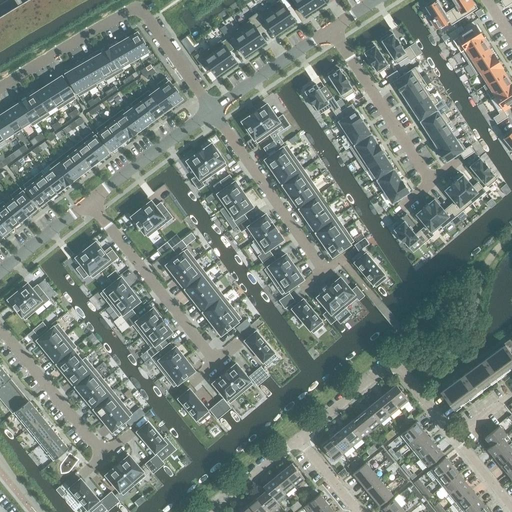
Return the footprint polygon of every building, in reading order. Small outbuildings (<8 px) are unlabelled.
[(0,0),(0,51),(39,27),(86,0),(0,0)] [(281,0),(279,0),(270,6),(285,28),(296,21),(281,0)] [(308,0),(293,0),(304,15),(314,9),(308,0)] [(308,0),(314,9),(325,2),(323,0),(308,0)] [(427,7),(426,7),(427,7),(433,18),(432,18),(433,20),(431,21),(436,28),(439,27),(450,20),(452,24),(453,23),(458,20),(451,10),(445,13),(437,0),(433,3),(432,3),(431,2),(427,4),(427,6),(427,7)] [(452,0),(457,6),(451,10),(458,20),(477,8),(471,0),(452,0)] [(259,11),(254,15),(261,25),(266,22),(275,35),(285,28),(270,6),(261,13),(259,11)] [(250,20),(240,27),(255,49),(265,42),(256,28),(261,25),(254,15),(249,18),(250,20)] [(225,25),(220,29),(224,34),(229,31),(225,25)] [(459,36),(453,40),(461,52),(483,37),(475,25),(459,36)] [(240,27),(230,34),(245,56),(255,49),(240,27)] [(455,30),(449,34),(453,40),(459,36),(458,33),(455,30)] [(138,32),(129,37),(139,56),(148,51),(144,44),(146,44),(142,38),(141,38),(138,32)] [(387,35),(381,38),(383,40),(382,41),(397,63),(408,56),(410,60),(416,56),(410,46),(404,50),(403,48),(401,46),(402,46),(397,39),(393,33),(388,36),(387,35)] [(139,56),(129,37),(120,43),(130,61),(139,56)] [(186,37),(181,41),(190,53),(195,49),(186,37)] [(483,37),(461,52),(462,52),(463,53),(469,63),(490,49),(483,39),(483,38),(483,37)] [(221,40),(211,47),(226,69),(237,61),(230,52),(234,49),(227,39),(222,41),(221,40)] [(130,61),(120,43),(111,48),(121,66),(130,61)] [(369,49),(364,52),(368,58),(368,59),(372,65),(373,65),(378,73),(389,66),(375,45),(374,43),(368,47),(369,49)] [(200,52),(194,56),(202,66),(207,63),(216,76),(226,69),(211,47),(201,54),(200,52)] [(121,66),(111,48),(102,53),(113,72),(121,66)] [(490,49),(469,63),(476,75),(498,61),(494,54),(493,54),(490,49)] [(113,72),(102,53),(93,58),(104,77),(113,72)] [(104,77),(93,58),(84,63),(95,82),(104,77)] [(498,61),(476,75),(481,72),(487,83),(483,86),(484,86),(505,73),(502,69),(502,68),(498,61)] [(95,82),(84,63),(79,66),(75,68),(86,87),(95,82)] [(401,76),(394,81),(396,84),(395,84),(400,91),(400,90),(421,77),(415,67),(405,74),(401,76)] [(86,87),(75,68),(72,70),(71,69),(66,72),(67,73),(66,74),(77,92),(86,87)] [(333,70),(328,73),(329,75),(329,76),(344,98),(355,91),(348,81),(349,81),(344,74),(343,74),(340,68),(335,72),(333,70)] [(397,70),(387,77),(390,83),(391,83),(394,81),(401,76),(397,70)] [(505,73),(484,86),(491,97),(490,98),(511,84),(511,83),(511,84),(505,73)] [(76,98),(62,76),(53,82),(67,104),(76,98)] [(174,87),(166,77),(158,84),(173,105),(182,99),(178,93),(179,92),(175,87),(174,87)] [(421,77),(400,90),(400,91),(401,92),(406,99),(424,87),(425,87),(427,85),(421,77)] [(67,104),(53,82),(44,88),(55,106),(58,110),(67,104)] [(173,105),(158,84),(149,90),(164,111),(173,105)] [(310,85),(304,89),(306,91),(305,91),(309,97),(313,104),(314,104),(315,106),(320,114),(331,107),(333,111),(339,107),(337,103),(333,96),(327,100),(320,90),(316,84),(311,87),(310,85)] [(511,84),(490,98),(498,110),(503,107),(508,104),(511,101),(511,84)] [(326,86),(320,90),(327,100),(333,96),(326,86)] [(424,87),(406,99),(411,107),(430,95),(429,93),(425,87),(424,87)] [(55,106),(44,88),(36,92),(48,111),(55,106)] [(164,111),(149,90),(140,97),(155,118),(164,111)] [(48,111),(36,92),(27,98),(41,120),(50,115),(48,111)] [(430,95),(411,107),(417,116),(421,113),(426,110),(430,108),(434,105),(438,102),(432,93),(430,95)] [(155,118),(140,97),(131,103),(147,124),(155,118)] [(41,120),(27,98),(18,104),(30,122),(32,126),(41,120)] [(147,124),(131,103),(122,110),(138,131),(147,124)] [(30,122),(18,104),(9,109),(21,128),(30,122)] [(257,110),(255,112),(270,134),(282,126),(284,129),(290,125),(283,114),(277,118),(267,104),(259,109),(257,110)] [(356,110),(355,109),(352,104),(342,110),(346,117),(356,110)] [(21,128),(9,109),(1,115),(12,133),(21,128)] [(138,131),(122,110),(113,116),(129,137),(138,131)] [(340,120),(338,122),(346,134),(364,122),(362,120),(363,119),(358,113),(357,112),(356,110),(346,117),(340,120)] [(500,113),(494,117),(497,123),(508,117),(505,112),(504,111),(500,113)] [(250,116),(242,121),(246,127),(245,128),(249,133),(250,133),(257,143),(270,134),(255,112),(252,114),(251,114),(250,115),(250,116)] [(428,123),(424,126),(429,134),(446,123),(446,124),(450,121),(444,112),(440,114),(441,115),(436,118),(432,120),(428,123)] [(12,133),(1,115),(0,115),(0,132),(4,138),(12,133)] [(129,137),(113,116),(105,122),(120,144),(129,137)] [(120,144),(105,122),(96,129),(111,150),(120,144)] [(364,122),(346,134),(353,145),(371,133),(370,133),(364,122)] [(446,123),(429,134),(435,143),(452,132),(446,124),(446,123)] [(93,132),(84,138),(100,159),(109,152),(93,132)] [(452,132),(435,143),(440,151),(457,140),(452,132)] [(353,145),(350,147),(358,159),(378,145),(371,134),(372,134),(371,133),(353,145)] [(41,140),(38,135),(30,141),(33,146),(41,140)] [(296,135),(289,140),(292,144),(299,139),(296,135)] [(84,138),(75,145),(91,166),(100,159),(84,138)] [(440,151),(440,152),(444,158),(445,158),(445,159),(446,161),(455,155),(460,152),(466,148),(459,139),(457,140),(440,151)] [(274,140),(264,148),(268,154),(278,147),(274,140)] [(202,150),(199,152),(215,174),(227,165),(220,155),(221,154),(217,149),(216,149),(212,143),(204,149),(202,150)] [(287,144),(265,159),(269,164),(268,164),(269,166),(270,166),(274,172),(296,157),(287,144)] [(75,145),(66,152),(82,172),(91,166),(75,145)] [(378,145),(358,159),(365,171),(369,168),(386,157),(383,152),(384,152),(382,148),(379,145),(378,145)] [(466,148),(460,152),(460,153),(464,158),(474,152),(470,146),(466,148)] [(66,152),(58,158),(74,179),(82,172),(66,152)] [(195,155),(187,161),(197,175),(191,179),(198,189),(205,185),(203,182),(215,174),(199,152),(196,154),(195,155)] [(474,162),(470,166),(487,187),(497,178),(490,169),(485,163),(480,157),(480,158),(478,156),(473,160),(474,162)] [(296,157),(274,172),(278,178),(279,180),(279,179),(282,183),(281,184),(304,169),(296,157)] [(386,157),(369,168),(374,176),(376,178),(376,179),(394,168),(394,167),(393,168),(386,157)] [(58,158),(49,165),(52,169),(65,186),(74,179),(58,158)] [(49,165),(41,171),(44,175),(57,192),(65,186),(52,169),(49,165)] [(394,168),(376,179),(377,180),(384,191),(385,191),(402,180),(394,169),(394,168)] [(304,169),(281,184),(282,185),(283,184),(285,188),(286,190),(291,196),(312,181),(304,169)] [(41,171),(32,178),(48,199),(57,192),(44,175),(41,171)] [(230,174),(220,181),(223,186),(233,179),(230,174)] [(457,179),(454,182),(472,203),(480,196),(486,191),(478,182),(473,186),(463,175),(457,180),(457,179)] [(32,178),(23,185),(39,206),(48,199),(32,178)] [(402,180),(385,191),(392,203),(404,195),(409,192),(407,189),(408,188),(403,182),(402,180)] [(235,181),(218,193),(226,206),(244,194),(240,188),(240,187),(239,186),(235,181)] [(312,181),(291,196),(295,202),(294,202),(296,204),(296,203),(299,207),(298,208),(321,193),(312,181)] [(449,186),(445,190),(454,201),(449,206),(457,215),(463,210),(472,203),(454,182),(450,184),(451,185),(449,186)] [(507,184),(501,188),(506,195),(511,191),(507,184)] [(37,208),(20,187),(11,194),(14,198),(28,215),(37,208)] [(321,193),(298,208),(298,209),(299,208),(302,212),(303,214),(307,220),(329,205),(321,193)] [(244,194),(226,206),(235,218),(233,219),(237,225),(247,218),(243,212),(253,206),(249,201),(250,201),(249,199),(248,200),(244,194)] [(28,215),(14,198),(7,204),(20,221),(28,215)] [(428,203),(425,206),(441,225),(441,226),(443,227),(451,220),(457,215),(449,206),(444,210),(434,198),(428,204),(428,203)] [(20,221),(7,204),(4,201),(0,203),(0,213),(12,228),(20,221)] [(141,208),(158,229),(173,217),(161,202),(155,206),(151,201),(142,208),(141,208)] [(329,205),(307,220),(311,226),(312,228),(313,227),(315,231),(314,232),(315,232),(337,217),(329,205)] [(420,210),(416,214),(426,225),(421,230),(429,239),(434,235),(432,233),(435,230),(441,226),(441,225),(425,206),(422,208),(422,209),(420,210)] [(158,229),(141,208),(140,208),(140,209),(135,212),(134,213),(134,214),(132,216),(148,237),(158,229)] [(12,228),(0,213),(0,231),(3,235),(12,228)] [(247,218),(237,225),(241,232),(249,227),(256,238),(253,241),(275,226),(273,223),(272,222),(271,222),(266,214),(252,224),(247,218)] [(337,217),(315,232),(315,233),(316,232),(319,236),(318,236),(319,238),(320,238),(324,244),(346,229),(337,217)] [(398,223),(393,227),(395,229),(394,229),(399,235),(398,235),(401,238),(404,241),(409,246),(419,238),(423,244),(429,239),(421,230),(415,234),(404,221),(400,225),(398,223)] [(275,226),(253,241),(261,253),(258,256),(262,262),(273,255),(269,249),(283,239),(277,231),(278,231),(277,229),(275,226)] [(346,229),(324,244),(328,250),(329,252),(329,251),(333,256),(354,241),(346,229)] [(365,237),(354,245),(359,251),(369,244),(365,237)] [(182,240),(172,248),(177,254),(187,246),(182,240)] [(86,248),(86,249),(102,270),(112,262),(119,257),(112,249),(106,254),(96,242),(93,244),(92,243),(91,244),(86,248)] [(167,242),(157,249),(162,255),(172,248),(167,242)] [(171,271),(176,276),(196,260),(187,248),(177,256),(176,255),(171,259),(172,260),(166,265),(170,269),(170,270),(171,271)] [(86,250),(76,257),(82,264),(76,268),(84,278),(89,274),(92,278),(102,270),(86,249),(85,249),(86,250)] [(357,260),(355,262),(376,287),(387,277),(380,270),(381,270),(379,268),(371,258),(370,256),(369,257),(366,253),(364,254),(363,255),(358,259),(357,260)] [(273,255),(262,262),(266,268),(264,269),(273,281),(295,266),(291,260),(290,259),(289,259),(286,254),(277,260),(273,255)] [(184,289),(205,272),(196,260),(176,276),(180,282),(180,283),(181,284),(184,288),(183,288),(184,289)] [(295,266),(273,281),(282,294),(303,279),(300,274),(299,272),(295,266)] [(194,300),(214,283),(205,272),(184,289),(185,289),(188,292),(188,293),(189,294),(194,300)] [(110,305),(130,289),(126,283),(125,281),(121,277),(100,293),(110,305)] [(331,285),(329,287),(346,307),(357,297),(359,300),(365,295),(357,286),(351,290),(340,277),(333,284),(333,283),(331,284),(331,285)] [(52,291),(43,280),(38,284),(47,295),(52,291)] [(28,283),(18,291),(35,311),(50,299),(38,284),(37,284),(32,288),(28,283)] [(202,312),(223,295),(214,283),(194,300),(198,305),(198,306),(199,307),(202,311),(201,311),(202,312)] [(325,291),(317,297),(328,310),(323,314),(331,324),(337,319),(335,317),(346,307),(329,287),(326,289),(325,290),(325,291)] [(135,294),(130,289),(110,305),(119,317),(121,315),(125,321),(135,313),(131,307),(140,301),(136,296),(137,296),(135,294)] [(35,311),(18,291),(18,290),(17,291),(12,295),(11,296),(11,297),(8,299),(25,319),(28,317),(35,311)] [(290,293),(279,300),(285,308),(295,301),(290,293)] [(212,323),(232,306),(223,295),(202,312),(203,312),(206,315),(206,316),(207,317),(212,323)] [(294,307),(292,308),(296,312),(295,312),(297,314),(306,324),(305,324),(307,326),(307,325),(313,333),(324,324),(303,299),(301,301),(301,300),(300,301),(300,302),(295,306),(295,305),(294,306),(294,307)] [(242,318),(232,306),(212,323),(216,328),(216,329),(217,330),(221,334),(227,330),(227,331),(233,327),(232,326),(242,318)] [(142,336),(163,320),(161,317),(160,315),(159,316),(153,308),(140,319),(135,313),(125,321),(130,327),(133,325),(142,336)] [(240,333),(251,324),(247,319),(236,328),(240,333)] [(165,322),(163,320),(142,336),(151,347),(146,351),(151,357),(163,348),(158,342),(172,332),(166,324),(165,322)] [(43,322),(33,330),(38,336),(48,328),(43,322)] [(47,351),(67,335),(58,323),(37,340),(41,344),(41,345),(42,346),(47,351)] [(248,338),(248,337),(247,338),(247,339),(245,340),(266,365),(277,356),(271,348),(270,346),(269,347),(261,337),(261,336),(260,335),(259,335),(256,331),(254,333),(254,332),(253,333),(248,338)] [(57,363),(73,350),(77,346),(67,335),(47,351),(52,357),(51,358),(53,359),(56,362),(55,363),(56,364),(57,363)] [(511,337),(502,344),(503,345),(440,391),(453,409),(511,365),(511,337)] [(165,375),(185,358),(181,353),(181,352),(180,351),(179,351),(176,347),(174,348),(170,343),(163,348),(151,357),(165,375)] [(65,374),(82,360),(73,350),(57,363),(60,367),(59,367),(61,369),(61,368),(65,374)] [(75,386),(95,369),(86,357),(82,360),(65,374),(70,380),(71,382),(71,381),(74,385),(74,386),(74,387),(75,386)] [(190,364),(185,358),(165,375),(174,387),(195,370),(191,366),(191,365),(190,364)] [(227,371),(225,373),(242,393),(253,384),(245,374),(246,373),(242,368),(241,369),(236,363),(229,370),(229,369),(227,370),(227,371)] [(261,366),(255,371),(263,381),(269,376),(261,366)] [(84,397),(105,380),(95,369),(75,386),(78,389),(78,390),(79,391),(84,397)] [(6,382),(10,379),(11,378),(4,370),(0,373),(0,387),(3,385),(6,382)] [(255,371),(249,376),(258,386),(263,381),(255,371)] [(242,393),(225,373),(222,375),(220,376),(221,377),(213,383),(218,388),(217,389),(221,394),(222,393),(230,403),(242,393)] [(10,379),(6,382),(11,387),(12,387),(15,384),(10,379)] [(94,408),(114,391),(105,380),(84,397),(89,402),(88,403),(90,404),(93,407),(92,408),(93,409),(94,408)] [(11,387),(6,382),(3,385),(7,391),(9,389),(11,387)] [(385,391),(399,407),(408,400),(396,384),(389,389),(388,387),(386,389),(386,390),(385,391)] [(180,396),(181,396),(179,398),(182,402),(183,404),(192,414),(193,416),(193,415),(200,423),(211,414),(190,389),(188,390),(186,391),(187,391),(182,395),(181,395),(180,396)] [(103,419),(123,403),(114,391),(94,408),(97,412),(96,412),(98,414),(103,419)] [(390,415),(399,407),(385,391),(384,392),(384,391),(381,392),(383,394),(377,400),(390,415)] [(28,401),(24,395),(21,398),(20,398),(24,404),(28,401)] [(24,404),(20,398),(18,400),(16,402),(21,407),(24,404)] [(223,398),(216,404),(225,413),(231,408),(223,398)] [(21,421),(36,408),(29,400),(28,401),(24,404),(21,407),(17,410),(14,413),(21,421)] [(380,423),(390,415),(377,400),(371,404),(369,402),(367,404),(368,405),(367,406),(380,423)] [(21,407),(16,402),(14,403),(12,405),(17,410),(21,407)] [(133,414),(123,403),(103,419),(107,425),(108,427),(109,426),(112,431),(118,426),(119,427),(124,423),(123,422),(133,414)] [(225,413),(216,404),(210,409),(218,419),(225,413)] [(17,410),(12,405),(11,406),(8,408),(13,413),(14,413),(17,410)] [(380,423),(367,406),(366,407),(365,406),(363,407),(365,410),(358,415),(371,430),(380,423)] [(27,429),(42,416),(36,408),(21,421),(27,429)] [(362,438),(371,430),(358,415),(352,420),(350,418),(348,420),(349,420),(348,421),(362,438)] [(34,437),(49,424),(42,416),(27,429),(34,437)] [(362,438),(348,421),(347,422),(346,421),(344,423),(346,425),(340,430),(352,445),(362,438)] [(409,442),(423,430),(416,421),(402,433),(409,442)] [(148,422),(146,424),(146,423),(145,424),(140,429),(140,428),(140,429),(139,429),(139,430),(137,431),(144,439),(144,440),(145,440),(155,452),(166,443),(163,439),(162,437),(161,437),(153,427),(152,426),(148,422)] [(40,445),(55,432),(49,424),(34,437),(40,445)] [(500,425),(484,438),(491,446),(492,446),(506,434),(506,435),(507,434),(500,425)] [(343,453),(352,445),(340,430),(333,435),(332,433),(329,434),(331,436),(330,437),(343,453)] [(415,450),(430,438),(423,430),(409,442),(415,450)] [(47,453),(62,440),(56,433),(55,432),(40,445),(47,453)] [(491,446),(487,449),(494,457),(509,445),(511,442),(511,441),(506,435),(506,434),(492,446),(491,446)] [(343,453),(330,437),(329,437),(328,436),(325,438),(327,440),(320,445),(333,461),(343,453)] [(422,458),(436,446),(430,438),(415,450),(422,458)] [(68,448),(62,440),(47,453),(53,461),(68,448)] [(511,448),(509,445),(494,457),(501,465),(511,456),(511,448)] [(436,446),(422,458),(428,466),(443,454),(436,446)] [(156,454),(151,459),(159,469),(165,463),(157,454),(156,454)] [(120,462),(117,465),(135,485),(146,475),(129,455),(122,461),(120,462)] [(511,456),(501,465),(507,473),(511,468),(511,456)] [(445,457),(431,469),(437,477),(452,465),(445,457)] [(159,469),(151,459),(145,464),(153,473),(158,469),(159,469)] [(288,465),(282,470),(295,486),(304,478),(292,463),(291,463),(290,462),(290,463),(289,461),(286,463),(288,465)] [(360,481),(374,471),(366,462),(353,473),(360,481)] [(135,485),(117,465),(115,467),(113,468),(114,468),(106,475),(111,480),(110,481),(114,486),(115,485),(123,495),(135,485)] [(452,465),(437,477),(444,485),(459,473),(452,465)] [(273,476),(272,477),(286,494),(295,486),(282,470),(276,475),(274,473),(272,475),(273,476)] [(367,489),(380,479),(374,471),(360,481),(367,489)] [(459,473),(444,485),(450,493),(465,481),(459,473)] [(270,481),(263,486),(266,490),(267,490),(276,501),(277,501),(286,494),(272,477),(271,478),(270,477),(268,479),(270,481)] [(419,478),(414,482),(421,490),(426,487),(419,478)] [(90,511),(91,511),(102,503),(100,501),(88,487),(88,486),(88,487),(81,479),(79,480),(78,480),(77,481),(78,481),(73,485),(72,485),(71,486),(72,486),(70,488),(73,492),(74,494),(74,493),(83,503),(83,504),(84,505),(90,511)] [(373,497),(386,487),(380,479),(367,489),(373,497)] [(465,481),(450,493),(457,501),(472,489),(465,481)] [(386,487),(373,497),(379,505),(393,495),(386,487)] [(426,487),(421,490),(428,499),(433,495),(426,487)] [(472,489),(457,501),(463,509),(478,497),(472,489)] [(259,493),(257,494),(258,495),(257,496),(269,511),(270,511),(280,505),(277,501),(276,501),(267,490),(266,490),(260,495),(259,493)] [(112,491),(106,496),(114,506),(120,501),(117,497),(112,491)] [(309,511),(316,511),(329,502),(328,501),(329,500),(327,498),(325,500),(320,493),(304,506),(309,511)] [(394,498),(381,509),(383,511),(396,511),(402,508),(407,504),(399,495),(394,498)] [(114,506),(106,496),(100,501),(102,503),(108,511),(114,506)] [(254,500),(248,505),(254,511),(269,511),(257,496),(256,497),(255,496),(253,498),(254,500)] [(478,497),(463,509),(465,511),(475,511),(484,505),(478,497)] [(298,501),(294,504),(297,509),(302,506),(298,501)] [(329,502),(316,511),(334,511),(330,506),(332,505),(331,502),(329,503),(329,502)] [(434,506),(434,507),(438,511),(443,511),(445,510),(438,503),(437,504),(434,506)]
